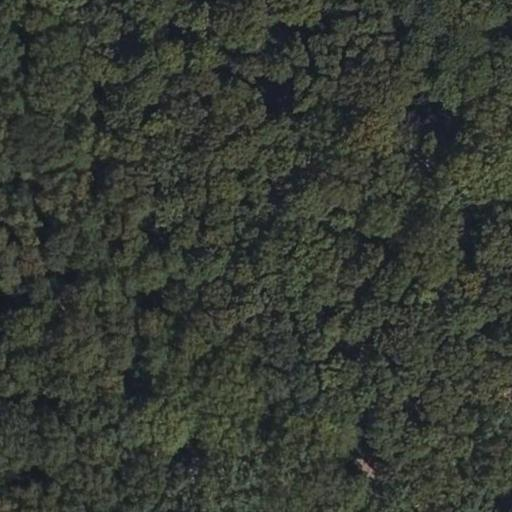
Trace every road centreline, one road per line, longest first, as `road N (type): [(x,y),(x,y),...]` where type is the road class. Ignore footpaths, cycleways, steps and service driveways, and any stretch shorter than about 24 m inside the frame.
road 1 (track): [(0,427),(218,480),(276,236),(484,112),(511,104)]
road 2 (track): [(259,0),(276,236)]
road 3 (track): [(218,480),(365,511)]
